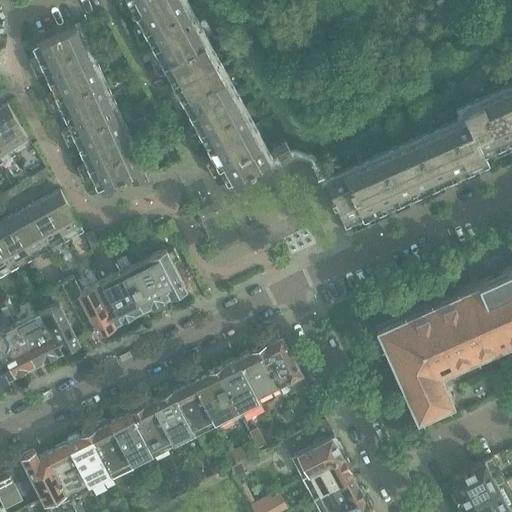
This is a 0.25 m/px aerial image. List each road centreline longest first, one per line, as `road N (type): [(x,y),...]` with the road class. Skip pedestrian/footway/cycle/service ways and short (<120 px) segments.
road 1 (residential): [(290,292),(0,434)]
road 2 (residential): [(410,511),(290,292)]
road 3 (residential): [(511,187),(290,292)]
